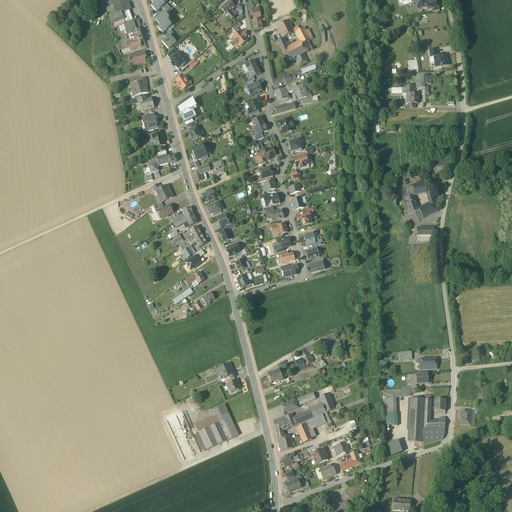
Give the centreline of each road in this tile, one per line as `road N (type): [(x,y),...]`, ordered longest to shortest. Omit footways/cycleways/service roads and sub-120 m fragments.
road 1 (residential): [(446,0),(462,109),(439,235),(455,369),(448,442)]
road 2 (residential): [(232,297),(304,278),(259,45)]
road 3 (tertiary): [(276,503),(232,297)]
road 4 (track): [(184,169),(0,253)]
road 5 (tertiary): [(232,297),(169,108)]
road 6 (track): [(266,431),(88,511)]
